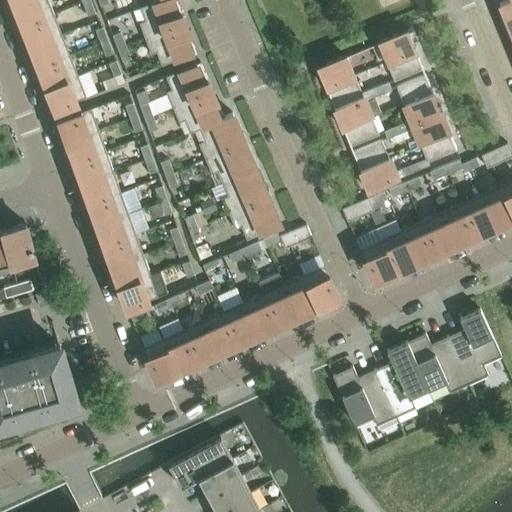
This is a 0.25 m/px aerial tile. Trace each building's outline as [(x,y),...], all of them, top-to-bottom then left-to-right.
[(53,13),(47,0),(25,0),(13,5),(21,25),(53,13)] [(95,12),(89,0),(85,0),(82,2),(87,15),(95,12)] [(185,22),(176,0),(158,0),(149,4),(148,3),(139,6),(144,19),(139,21),(144,37),(185,22)] [(511,0),(504,0),(498,2),(510,31),(511,30),(511,0)] [(61,33),(53,13),(21,25),(29,46),(61,33)] [(196,51),(185,22),(144,37),(150,53),(156,51),(161,64),(196,51)] [(107,39),(102,26),(95,28),(100,42),(107,39)] [(422,67),(406,29),(377,41),(378,42),(384,57),(393,79),(422,67)] [(120,31),(111,34),(117,47),(125,44),(120,31)] [(69,54),(61,33),(29,46),(37,66),(69,54)] [(113,52),(107,39),(100,42),(105,55),(113,52)] [(378,42),(371,45),(377,60),(384,57),(378,42)] [(130,57),(125,44),(117,47),(122,60),(130,57)] [(77,74),(69,54),(37,66),(45,87),(77,74)] [(334,107),(362,95),(361,91),(345,54),(316,66),(334,107)] [(121,73),(115,59),(108,62),(113,76),(121,73)] [(211,89),(199,60),(165,75),(170,88),(165,90),(172,106),(211,89)] [(440,111),(425,73),(396,85),(410,119),(411,123),(440,111)] [(86,96),(77,74),(45,87),(54,108),(86,96)] [(387,80),(374,86),(377,94),(391,88),(389,84),(387,80)] [(374,86),(361,91),(362,95),(364,99),(377,94),(374,86)] [(143,89),(135,92),(144,118),(152,114),(143,89)] [(223,115),(211,89),(172,106),(178,122),(184,119),(189,131),(199,127),(223,116),(223,115)] [(378,133),(364,99),(362,95),(334,107),(349,145),(378,133)] [(137,115),(132,101),(124,104),(129,117),(137,115)] [(98,129),(90,107),(58,119),(66,140),(98,129)] [(456,148),(440,111),(411,123),(413,127),(425,157),(427,160),(428,160),(456,148)] [(204,157),(244,140),(232,112),(223,115),(223,116),(199,127),(204,139),(198,142),(204,157)] [(157,127),(152,114),(144,118),(149,130),(157,127)] [(142,128),(137,115),(129,117),(134,131),(142,128)] [(410,119),(396,124),(400,132),(406,129),(413,127),(411,123),(410,119)] [(396,124),(383,130),(385,134),(386,138),(400,132),(396,124)] [(105,149),(98,129),(66,140),(73,161),(105,149)] [(380,139),(351,151),(367,189),(396,177),(380,139)] [(256,167),(244,140),(204,157),(211,173),(217,170),(222,182),(256,167)] [(486,166),(511,154),(511,153),(506,141),(480,153),(486,166)] [(152,156),(147,143),(139,146),(144,159),(152,156)] [(113,170),(105,149),(73,161),(81,182),(113,170)] [(156,169),(152,156),(144,159),(149,172),(156,169)] [(478,164),(475,156),(460,162),(462,166),(464,170),(478,164)] [(425,157),(399,168),(402,175),(429,164),(428,160),(427,160),(425,157)] [(168,158),(159,161),(164,174),(173,171),(168,158)] [(462,166),(460,162),(458,158),(443,164),(447,172),(462,166)] [(447,172),(443,164),(429,170),(432,178),(447,172)] [(268,195),(256,167),(222,182),(227,194),(221,197),(228,212),(268,195)] [(120,191),(113,170),(81,182),(88,202),(120,191)] [(177,184),(173,171),(164,174),(169,187),(177,184)] [(421,183),(418,175),(402,181),(406,189),(421,183)] [(511,178),(500,183),(511,208),(511,178)] [(406,189),(402,181),(388,187),(391,195),(406,189)] [(511,215),(511,208),(500,183),(480,192),(494,223),(511,215)] [(166,198),(162,184),(154,187),(159,200),(166,198)] [(370,195),(368,196),(371,204),(386,197),(383,190),(370,195)] [(128,212),(120,191),(88,202),(96,223),(128,212)] [(494,223),(480,192),(460,202),(474,233),(494,223)] [(280,223),(268,195),(228,212),(235,228),(240,225),(246,238),(280,223)] [(373,208),(368,196),(368,195),(341,207),(347,219),(373,208)] [(171,211),(166,198),(159,200),(164,214),(171,211)] [(474,233),(460,202),(440,211),(454,242),(474,233)] [(454,242),(440,211),(420,220),(434,251),(454,242)] [(135,232),(128,212),(96,223),(103,244),(135,232)] [(192,213),(183,216),(188,229),(196,226),(192,213)] [(434,251),(420,220),(400,229),(414,260),(434,251)] [(34,256),(28,234),(31,233),(29,227),(26,227),(25,222),(2,228),(11,262),(34,256)] [(284,246),(310,235),(305,222),(279,234),(284,246)] [(181,239),(176,226),(169,228),(174,242),(181,239)] [(201,240),(196,226),(188,229),(193,243),(201,240)] [(0,264),(11,262),(2,228),(0,228),(0,264)] [(414,260),(400,229),(380,238),(394,269),(414,260)] [(281,239),(278,234),(277,231),(262,238),(266,246),(281,239)] [(142,253),(135,232),(103,244),(110,264),(142,253)] [(394,269),(380,238),(359,247),(373,278),(394,269)] [(186,252),(181,239),(174,242),(178,255),(186,252)] [(260,248),(257,240),(242,246),(246,254),(260,248)] [(246,254),(242,246),(227,253),(231,261),(246,254)] [(150,274),(142,253),(110,264),(118,285),(150,274)] [(220,266),(216,257),(202,264),(205,272),(220,266)] [(194,273),(189,260),(181,263),(186,276),(194,273)] [(338,295),(324,264),(303,273),(317,304),(338,295)] [(159,270),(150,274),(118,285),(125,307),(157,295),(167,291),(159,270)] [(278,271),(258,280),(263,291),(277,322),(297,313),(283,282),(278,271)] [(317,304),(303,273),(283,282),(297,313),(317,304)] [(29,278),(16,283),(19,292),(32,288),(29,278)] [(212,287),(208,279),(194,285),(198,293),(212,287)] [(19,292),(16,283),(2,287),(5,296),(19,292)] [(187,298),(183,290),(168,297),(172,305),(187,298)] [(277,322),(263,291),(243,300),(257,331),(277,322)] [(172,305),(168,297),(154,303),(157,311),(172,305)] [(257,331),(243,300),(223,309),(237,340),(257,331)] [(464,327),(447,335),(468,382),(488,374),(483,363),(501,355),(479,307),(459,316),(464,327)] [(148,316),(144,308),(130,314),(133,322),(148,316)] [(237,340),(223,309),(203,318),(217,349),(237,340)] [(217,349),(203,318),(183,328),(197,359),(217,349)] [(197,359),(183,328),(163,337),(177,368),(197,359)] [(468,382),(447,335),(430,343),(425,332),(406,340),(427,388),(444,380),(449,391),(468,382)] [(177,368),(163,337),(142,346),(156,377),(177,368)] [(427,388),(406,340),(386,349),(391,360),(374,368),(395,415),(415,406),(410,396),(427,388)] [(0,422),(75,400),(59,343),(27,352),(28,353),(29,353),(31,359),(0,368),(0,422)] [(395,415),(374,368),(357,375),(352,365),(332,374),(353,421),(371,413),(376,424),(395,415)] [(195,471),(229,452),(220,435),(168,463),(180,486),(198,476),(195,471)] [(239,470),(229,452),(195,471),(198,476),(204,489),(239,470)] [(249,488),(239,470),(204,489),(214,507),(249,488)] [(246,511),(258,506),(249,488),(214,507),(217,511),(246,511)]
